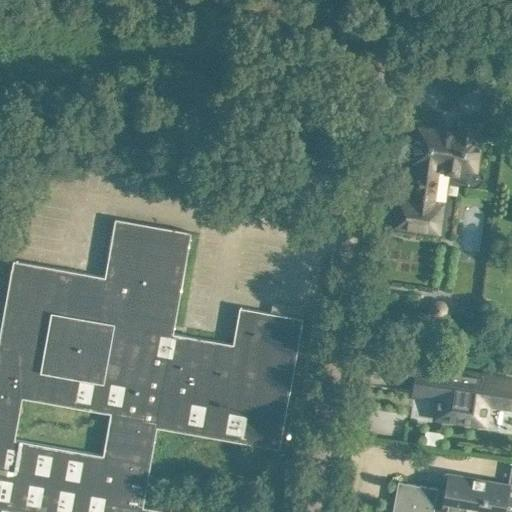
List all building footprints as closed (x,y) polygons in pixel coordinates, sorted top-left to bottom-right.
[(397,198),(393,226),(438,232),(442,205),(433,203),(438,166),(476,171),(481,135),(477,134),(477,129),(458,126),(457,132),(417,127),(412,162),(418,163),(413,200),(397,198)] [(329,162),(332,145),(315,142),(312,159),(313,159),(313,161),(313,162),(313,163),(314,165),(315,166),(317,167),(318,168),(320,168),(322,168),(324,167),(325,166),(326,165),(326,164),(327,163),(327,161),(329,162)] [(0,511),(173,511),(142,506),(156,426),(279,448),(302,318),(283,314),(239,307),(233,344),(173,333),(191,232),(115,218),(105,276),(13,260),(0,333),(0,511)] [(511,373),(416,360),(411,395),(435,398),(432,419),(487,427),(490,406),(511,409),(511,373)] [(398,481),(391,511),(433,511),(434,508),(436,497),(442,498),(440,509),(457,511),(505,511),(510,484),(507,484),(467,477),(447,473),(444,489),(444,492),(437,490),(437,488),(398,481)]
